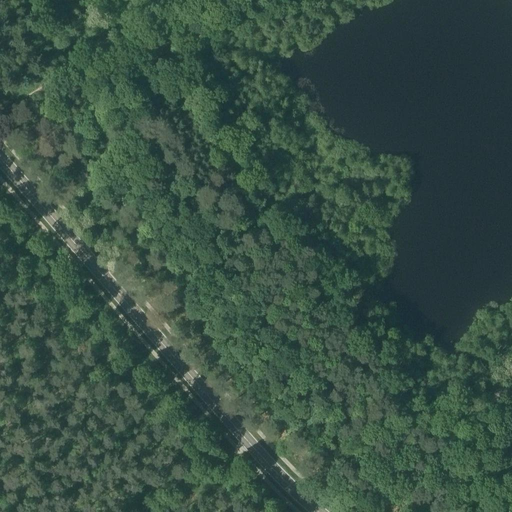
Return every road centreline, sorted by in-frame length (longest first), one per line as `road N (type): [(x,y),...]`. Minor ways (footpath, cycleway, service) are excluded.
road 1 (primary): [(317,511),(0,158)]
road 2 (track): [(168,0),(0,111)]
